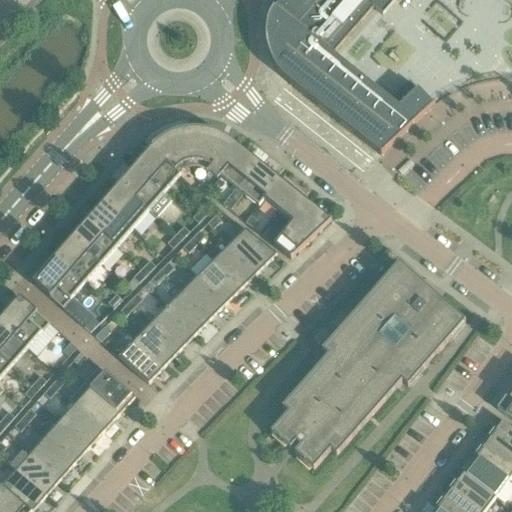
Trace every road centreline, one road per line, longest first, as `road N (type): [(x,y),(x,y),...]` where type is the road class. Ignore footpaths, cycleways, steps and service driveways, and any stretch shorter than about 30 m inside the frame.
road 1 (residential): [(382,217),(172,420),(92,511)]
road 2 (residential): [(382,217),(208,69)]
road 3 (tertiary): [(147,69),(0,222)]
road 4 (residential): [(385,511),(511,349)]
road 5 (residential): [(511,143),(474,154),(398,230)]
road 6 (residential): [(510,314),(398,230)]
